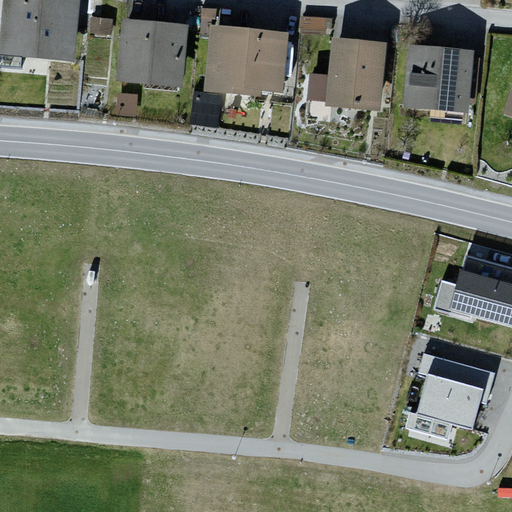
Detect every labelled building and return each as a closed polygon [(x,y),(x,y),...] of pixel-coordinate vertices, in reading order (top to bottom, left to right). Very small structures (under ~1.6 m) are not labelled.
[(70,7),(0,0),(0,66),(64,72),(70,7)] [(308,13),(306,25),(329,29),(331,16),(308,13)] [(186,23),(120,18),(115,82),(182,86),(186,23)] [(285,31),(208,25),(203,88),(280,95),(285,31)] [(383,47),(325,41),(322,79),(304,77),(303,100),(320,102),(320,108),(376,114),(383,47)] [(467,46),(403,41),(398,104),(461,110),(467,46)] [(511,71),(497,116),(511,120),(511,71)] [(511,265),(464,252),(450,304),(511,321),(511,265)] [(490,369),(430,352),(416,414),(474,430),(490,369)] [(316,422),(366,429),(375,373),(325,366),(316,422)]
